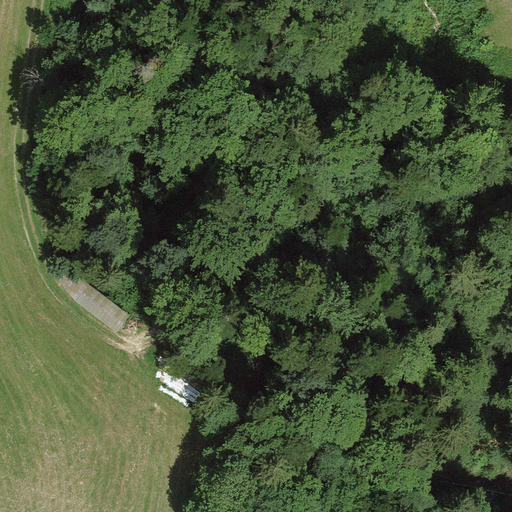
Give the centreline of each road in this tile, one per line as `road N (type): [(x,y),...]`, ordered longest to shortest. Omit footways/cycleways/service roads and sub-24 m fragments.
road 1 (track): [(38,0),(20,166),(39,257),(67,300),(119,340),(170,335),(232,373),(248,435),(238,511)]
road 2 (track): [(417,511),(431,477),(452,456),(511,438)]
